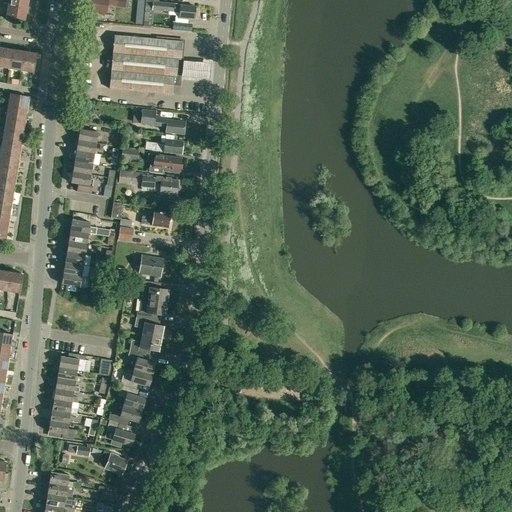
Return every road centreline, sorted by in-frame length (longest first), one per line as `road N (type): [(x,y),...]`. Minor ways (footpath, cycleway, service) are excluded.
road 1 (tertiary): [(183,365),(199,288),(226,0)]
road 2 (unclassified): [(219,370),(511,399)]
road 3 (residential): [(41,263),(55,43)]
road 4 (residential): [(25,449),(41,263)]
road 5 (tertiary): [(128,511),(183,365)]
